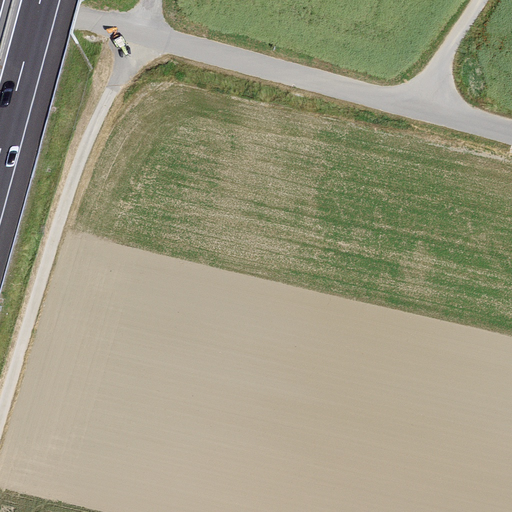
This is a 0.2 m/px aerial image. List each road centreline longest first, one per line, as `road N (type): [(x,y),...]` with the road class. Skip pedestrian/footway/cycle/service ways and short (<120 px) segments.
road 1 (unclassified): [(511,132),(15,0)]
road 2 (track): [(153,0),(78,165),(0,423)]
road 3 (motorway): [(0,153),(41,0)]
